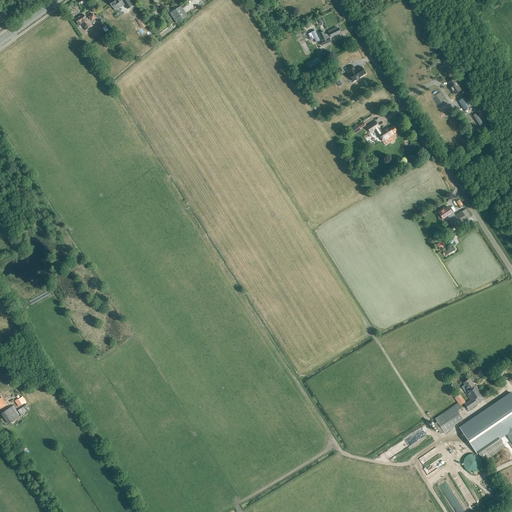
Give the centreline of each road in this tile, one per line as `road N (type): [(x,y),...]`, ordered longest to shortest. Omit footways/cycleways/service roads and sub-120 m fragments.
road 1 (unclassified): [(511,270),(336,0)]
road 2 (track): [(507,385),(413,457),(447,511)]
